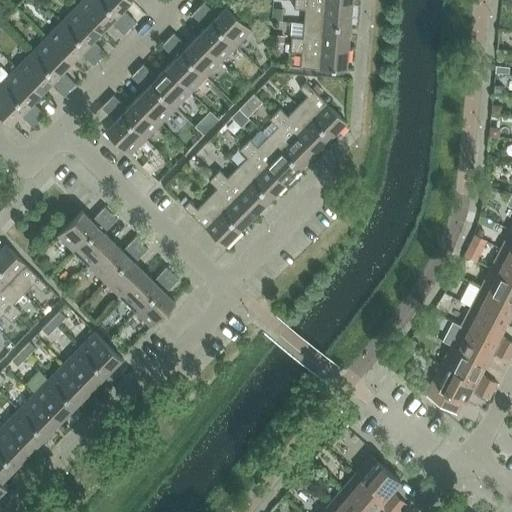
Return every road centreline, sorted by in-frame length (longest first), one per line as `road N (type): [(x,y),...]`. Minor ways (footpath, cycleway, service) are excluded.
road 1 (residential): [(0,506),(219,283)]
road 2 (residential): [(219,283),(54,132)]
road 3 (residential): [(219,283),(345,145)]
road 4 (residential): [(54,132),(174,0)]
